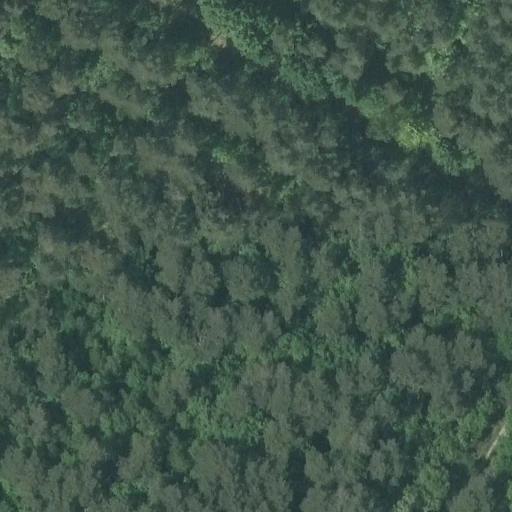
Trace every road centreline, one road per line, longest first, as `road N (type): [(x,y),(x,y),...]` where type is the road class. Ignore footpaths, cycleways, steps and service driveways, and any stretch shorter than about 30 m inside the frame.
road 1 (track): [(511,192),(178,0)]
road 2 (track): [(511,394),(443,511)]
